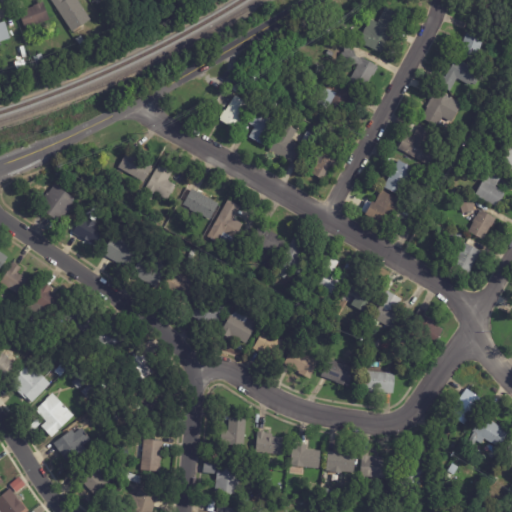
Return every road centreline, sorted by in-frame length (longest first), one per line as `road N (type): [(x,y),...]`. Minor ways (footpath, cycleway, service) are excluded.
road 1 (residential): [(511,388),(434,277),(132,105)]
road 2 (residential): [(511,247),(408,422),(392,427),(308,414),(198,362)]
road 3 (tertiary): [(309,0),(132,105),(0,161)]
road 4 (residential): [(438,0),(329,223)]
road 5 (residential): [(0,219),(198,362)]
road 6 (residential): [(198,362),(182,511)]
